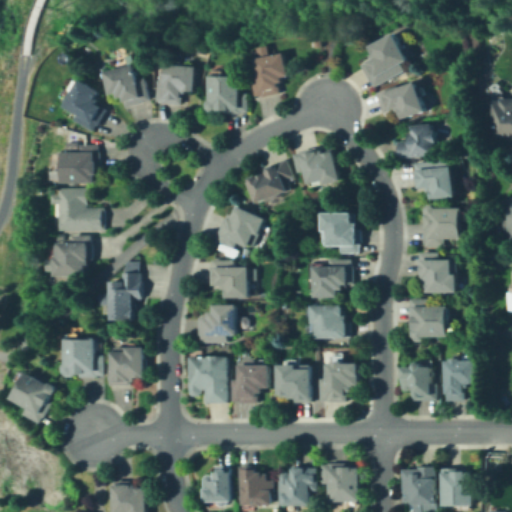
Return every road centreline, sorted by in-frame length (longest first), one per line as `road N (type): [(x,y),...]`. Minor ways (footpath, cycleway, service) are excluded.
road 1 (residential): [(180,511),(171,478),(169,313),(197,203),(234,155),(292,122),(327,114),(329,102)]
road 2 (residential): [(511,429),(91,430)]
road 3 (residential): [(327,114),(380,177),(393,214),(383,305),(384,428)]
road 4 (residential): [(197,203),(146,171),(145,142),(179,137),(222,165)]
